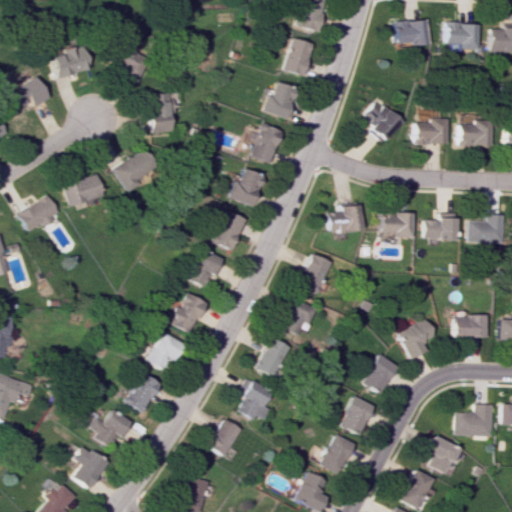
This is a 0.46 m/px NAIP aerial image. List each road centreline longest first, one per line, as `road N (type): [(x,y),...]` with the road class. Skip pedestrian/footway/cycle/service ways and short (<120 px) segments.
road 1 (residential): [(357,0),(310,151),(275,231),(190,393),(115,508)]
road 2 (residential): [(347,511),(426,381),(447,372),(511,371)]
road 3 (residential): [(310,151),(375,178),(511,182)]
